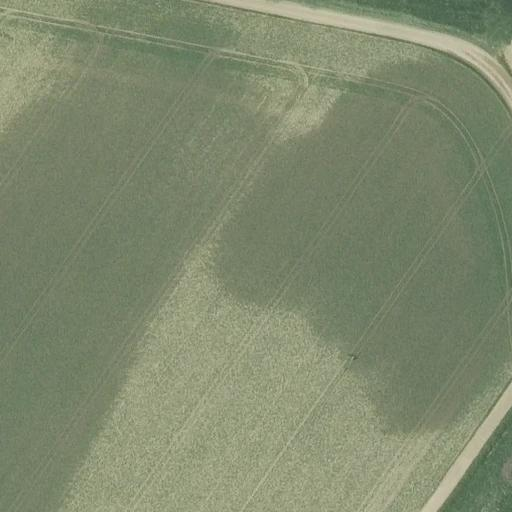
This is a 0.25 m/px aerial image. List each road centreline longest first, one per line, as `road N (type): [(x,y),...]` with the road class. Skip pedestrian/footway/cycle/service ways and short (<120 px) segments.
road 1 (track): [(511,100),(492,68),(462,48),(237,0)]
road 2 (track): [(431,511),(511,397)]
